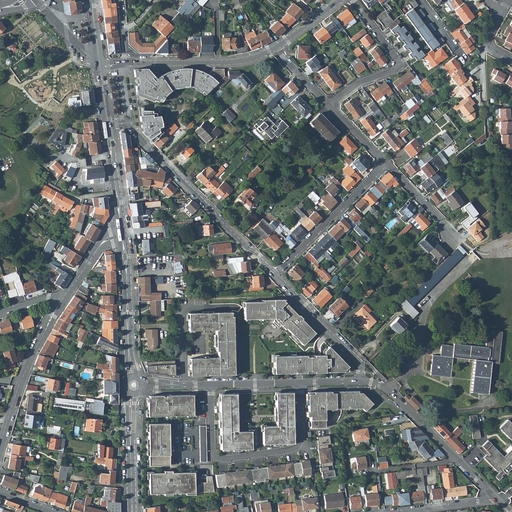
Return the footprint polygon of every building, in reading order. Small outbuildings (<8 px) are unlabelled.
[(63,0),(64,2),(68,2),(69,10),(64,11),(65,14),(66,15),(76,15),(81,10),(81,9),(79,0),(63,0)] [(100,0),(102,8),(109,8),(109,4),(115,3),(114,2),(114,0),(100,0)] [(199,0),(186,0),(178,10),(180,11),(172,20),(178,26),(183,20),(191,12),(193,8),(197,3),(196,1),(196,0),(197,0),(199,1),(199,0)] [(451,11),(454,10),(462,3),(459,0),(448,0),(445,3),(451,11)] [(109,4),(109,8),(102,8),(104,24),(112,23),(116,23),(115,3),(109,4)] [(191,12),(183,20),(188,24),(192,20),(190,18),(200,5),(198,3),(191,12)] [(287,13),(295,20),(302,11),(292,3),(285,11),(287,13)] [(454,10),(464,23),(470,19),(473,17),(463,3),(462,3),(454,10)] [(49,39),(42,44),(51,55),(66,44),(39,8),(24,19),(26,22),(30,18),(37,28),(40,26),(49,39)] [(350,26),(356,21),(346,9),(336,17),(343,26),(347,23),(350,26)] [(376,17),(385,29),(394,23),(391,19),(386,13),(385,11),(376,17)] [(284,29),(295,20),(287,13),(277,21),(284,29)] [(133,21),(137,24),(143,17),(139,14),(133,21)] [(151,25),(161,34),(153,43),(142,45),(138,40),(138,32),(127,33),(129,44),(139,53),(150,53),(153,52),(166,38),(164,36),(173,27),(160,15),(151,25)] [(335,19),(323,28),(329,36),(332,34),(331,32),(340,25),(335,19)] [(269,27),(276,35),(284,29),(277,21),(276,21),(269,27)] [(104,24),(105,32),(117,30),(116,23),(112,23),(104,24)] [(429,38),(411,51),(396,31),(399,29),(395,25),(394,23),(385,29),(383,31),(408,65),(409,66),(435,47),(438,45),(439,44),(437,42),(435,39),(431,41),(429,38)] [(456,29),(451,33),(455,39),(458,38),(461,43),(462,43),(469,37),(466,32),(463,28),(464,26),(463,24),(456,29)] [(313,34),(320,43),(329,36),(323,28),(322,27),(313,34)] [(363,29),(357,34),(354,36),(356,40),(359,37),(366,33),(363,29)] [(255,35),(260,44),(260,45),(270,41),(265,30),(255,35)] [(18,36),(14,31),(11,34),(15,40),(19,37),(18,36)] [(245,37),(250,49),(260,44),(255,35),(254,31),(246,35),(245,37)] [(367,35),(360,40),(366,47),(373,42),(367,35)] [(200,41),(200,52),(212,53),(212,37),(200,37),(200,41)] [(222,48),(239,47),(238,37),(221,39),(222,48)] [(459,45),(466,55),(474,49),(471,45),(473,42),(470,37),(469,37),(462,43),(461,43),(459,45)] [(167,44),(167,38),(166,38),(153,52),(153,53),(167,53),(167,44)] [(200,52),(200,41),(193,41),(188,41),(188,52),(200,52)] [(119,53),(118,42),(107,44),(108,55),(119,53)] [(167,44),(167,53),(178,52),(178,44),(167,44)] [(296,58),(308,59),(308,46),(297,45),(296,58)] [(381,53),(376,46),(369,52),(374,59),(381,53)] [(352,51),(357,57),(362,53),(358,47),(352,51)] [(427,63),(431,68),(447,56),(441,48),(434,53),(431,50),(422,57),(424,60),(426,59),(428,62),(427,63)] [(337,54),(341,59),(344,57),(342,55),(345,53),(343,50),(340,51),(337,54)] [(359,60),(362,58),(366,63),(368,61),(362,53),(357,57),(359,60)] [(381,53),(374,59),(380,66),(381,64),(384,62),(386,60),(381,53)] [(316,54),(305,62),(312,72),(320,67),(317,64),(321,61),(316,54)] [(460,68),(453,58),(443,66),(442,65),(439,67),(444,74),(447,72),(449,76),(460,68)] [(352,66),(358,73),(365,68),(363,66),(359,61),(352,66)] [(66,73),(66,72),(76,67),(74,62),(57,70),(60,76),(66,73)] [(327,67),(333,75),(336,73),(330,64),(327,67)] [(326,66),(318,72),(325,82),(333,75),(327,67),(326,66)] [(457,86),(466,79),(463,74),(464,73),(460,68),(449,76),(457,86)] [(494,79),(502,83),(503,80),(507,82),(511,73),(505,69),(503,72),(496,68),(493,73),(496,75),(494,79)] [(151,77),(145,70),(135,70),(136,76),(136,79),(135,79),(135,80),(134,80),(135,82),(136,83),(137,83),(137,85),(135,85),(136,95),(144,97),(152,101),(153,99),(157,101),(159,98),(161,98),(163,95),(164,93),(166,92),(168,91),(171,89),(174,87),(176,87),(179,86),(182,86),(184,86),(187,86),(191,87),(193,88),(195,88),(197,89),(199,91),(201,92),(202,91),(205,94),(216,84),(224,77),(224,76),(224,72),(219,72),(219,74),(210,75),(210,72),(209,72),(206,76),(202,73),(198,72),(194,71),(189,70),(184,69),(179,70),(179,72),(177,72),(177,71),(176,70),(175,70),(173,71),(173,72),(173,73),(170,74),(169,72),(163,74),(161,76),(158,78),(156,79),(153,82),(151,83),(148,80),(150,78),(151,77)] [(241,74),(238,71),(228,71),(228,76),(224,76),(224,77),(216,84),(220,88),(228,80),(228,79),(236,79),(244,88),(245,87),(247,89),(252,86),(249,83),(250,83),(241,74)] [(399,78),(405,85),(410,81),(414,78),(408,71),(399,78)] [(278,87),(283,83),(272,72),(264,80),(269,85),(275,91),(273,93),(265,100),(268,103),(281,90),(278,87)] [(333,75),(340,84),(344,81),(337,72),(336,73),(333,75)] [(333,75),(325,82),(331,90),(340,84),(333,75)] [(473,80),(470,76),(466,79),(457,86),(453,89),(453,90),(448,94),(448,95),(451,98),(457,93),(460,95),(461,95),(464,98),(467,95),(472,92),(473,87),(471,85),(469,83),(473,80)] [(427,84),(424,86),(427,90),(430,88),(432,90),(433,89),(425,77),(423,79),(427,84)] [(398,91),(405,85),(399,78),(392,83),(398,91)] [(291,95),(297,89),(290,81),(281,90),(283,93),(285,94),(287,91),(291,95)] [(429,92),(427,90),(424,86),(420,81),(417,83),(426,95),(429,92)] [(390,90),(384,83),(377,88),(383,95),(386,92),(390,90)] [(377,88),(370,93),(376,100),(380,97),(383,95),(377,88)] [(221,89),(213,96),(217,99),(224,92),(221,89)] [(79,92),(80,99),(76,100),(76,97),(70,98),(70,99),(68,102),(69,105),(69,107),(94,104),(92,90),(81,91),(78,91),(79,92)] [(283,93),(281,90),(268,103),(266,104),(271,109),(277,103),(275,101),(283,93)] [(369,97),(365,92),(362,93),(365,97),(361,99),(363,102),(366,99),(369,97)] [(474,104),(467,95),(464,98),(456,105),(459,108),(464,115),(466,115),(471,121),(475,117),(474,113),(471,110),(469,108),(474,104)] [(289,103),(303,117),(305,119),(310,115),(307,112),(310,109),(297,96),(289,103)] [(407,102),(411,107),(417,102),(414,97),(407,102)] [(352,99),(344,104),(350,111),(357,106),(352,99)] [(367,105),(371,110),(376,106),(372,101),(367,105)] [(404,119),(406,117),(411,113),(412,113),(410,111),(413,110),(420,104),(418,101),(417,102),(411,107),(408,109),(399,117),(401,119),(403,118),(404,119)] [(401,105),(403,108),(397,114),(399,117),(408,109),(404,103),(401,105)] [(357,106),(350,111),(355,118),(362,113),(360,110),(358,107),(357,107),(357,106)] [(383,115),(376,106),(371,110),(373,113),(374,115),(376,113),(378,116),(379,115),(381,117),(383,115)] [(228,108),(222,114),(230,122),(235,116),(228,108)] [(511,117),(511,109),(500,109),(501,115),(501,118),(503,118),(503,122),(511,121),(511,117)] [(373,113),(371,110),(359,119),(361,121),(368,116),(368,117),(373,113)] [(150,111),(141,111),(141,115),(139,115),(140,122),(142,121),(143,124),(142,124),(142,125),(141,125),(141,126),(141,127),(141,128),(142,128),(143,129),(143,131),(141,131),(148,139),(150,137),(154,141),(162,133),(161,131),(160,129),(161,129),(160,127),(158,124),(157,120),(156,117),(155,117),(155,115),(155,113),(150,112),(150,111)] [(309,123),(327,142),(337,132),(319,113),(309,123)] [(399,117),(397,114),(390,119),(388,117),(388,116),(386,118),(386,119),(390,124),(399,117)] [(360,121),(365,128),(373,123),(368,117),(368,116),(361,121),(360,121)] [(276,137),(288,127),(282,120),(275,126),(278,128),(275,131),(271,128),(274,125),(267,117),(262,120),(261,119),(256,124),(258,127),(256,128),(260,132),(262,130),(271,139),(275,135),(276,137)] [(386,119),(381,123),(385,128),(390,124),(386,119)] [(503,122),(501,122),(501,135),(502,135),(511,134),(511,130),(511,121),(503,122)] [(96,122),(85,122),(86,131),(83,132),(83,134),(98,135),(96,122)] [(152,142),(157,148),(179,126),(176,124),(174,122),(162,133),(154,141),(152,142)] [(191,122),(186,127),(189,130),(194,125),(191,122)] [(195,131),(198,134),(206,142),(211,138),(212,139),(213,140),(221,132),(216,127),(212,130),(204,122),(195,131)] [(371,136),(378,130),(375,127),(373,123),(365,128),(371,136)] [(60,126),(60,125),(58,124),(56,128),(55,130),(68,132),(71,133),(72,129),(69,129),(70,127),(60,126)] [(381,135),(387,143),(397,135),(393,130),(390,132),(388,129),(381,135)] [(387,143),(394,151),(406,142),(402,137),(408,133),(405,129),(397,135),(387,143)] [(123,130),(120,132),(122,150),(131,149),(132,148),(132,144),(130,144),(130,143),(134,142),(123,130)] [(445,133),(439,137),(447,146),(461,135),(458,131),(456,133),(457,135),(450,140),(445,133)] [(485,141),(485,133),(477,139),(474,141),(473,142),(475,145),(478,143),(480,145),(485,141)] [(511,134),(502,135),(502,144),(505,144),(505,147),(511,147),(511,134)] [(350,154),(356,148),(346,137),(339,143),(350,154)] [(413,139),(402,148),(410,158),(421,149),(413,139)] [(90,155),(100,154),(99,141),(84,142),(81,142),(79,148),(83,150),(84,148),(88,148),(90,155)] [(122,150),(123,158),(132,156),(134,156),(134,154),(132,154),(131,149),(122,150)] [(431,158),(428,153),(420,159),(424,164),(429,160),(431,158)] [(75,157),(69,169),(68,169),(66,173),(72,176),(76,168),(86,166),(84,156),(75,157)] [(124,166),(133,165),(132,159),(135,159),(135,157),(132,157),(132,156),(123,158),(124,166)] [(148,156),(143,157),(139,158),(140,164),(143,164),(147,164),(151,164),(156,164),(148,156)] [(361,173),(369,165),(360,156),(353,162),(351,159),(349,160),(346,163),(348,165),(349,166),(352,163),(361,173)] [(420,159),(419,158),(414,162),(419,168),(424,164),(420,159)] [(403,167),(410,175),(419,168),(414,162),(412,159),(403,167)] [(429,160),(424,164),(419,168),(427,178),(429,177),(434,173),(431,169),(435,167),(429,160)] [(50,166),(59,174),(64,169),(55,161),(50,166)] [(140,164),(133,165),(124,166),(126,180),(135,179),(142,178),(150,180),(161,182),(163,175),(156,174),(146,171),(140,170),(140,168),(143,167),(143,164),(140,164)] [(147,166),(147,164),(143,164),(143,167),(146,167),(146,171),(156,174),(160,168),(156,164),(151,164),(151,166),(147,166)] [(347,176),(339,183),(341,185),(347,191),(361,178),(349,166),(348,165),(342,171),(347,176)] [(203,184),(211,191),(218,184),(214,179),(224,169),(222,166),(214,173),(203,184)] [(245,177),(249,181),(260,170),(257,166),(245,177)] [(102,167),(83,169),(81,180),(94,179),(97,178),(103,177),(102,167)] [(196,177),(203,184),(214,173),(208,167),(204,171),(203,170),(196,177)] [(163,175),(161,182),(167,184),(168,183),(171,180),(164,173),(164,172),(163,171),(160,168),(156,174),(163,175)] [(186,177),(189,180),(195,174),(193,171),(186,177)] [(395,181),(388,173),(377,184),(384,191),(389,187),(392,184),(395,187),(398,184),(395,181)] [(429,177),(427,178),(420,184),(427,193),(436,186),(441,182),(434,173),(429,177)] [(336,194),(336,191),(337,189),(341,185),(339,183),(333,176),(328,181),(328,182),(325,185),(326,186),(324,189),(327,192),(330,195),(332,197),(336,194)] [(142,178),(135,179),(136,186),(137,186),(142,186),(147,187),(148,183),(149,184),(150,180),(142,178)] [(230,188),(223,181),(212,193),(216,197),(218,194),(220,197),(223,199),(241,181),(238,178),(232,184),(233,185),(230,188)] [(135,179),(126,180),(127,188),(136,186),(135,179)] [(282,193),(284,192),(293,183),(291,181),(280,191),(282,193)] [(168,183),(167,184),(161,190),(168,197),(176,190),(169,183),(168,183)] [(48,198),(57,203),(57,204),(62,196),(44,186),(41,190),(39,193),(45,197),(47,198),(48,198)] [(436,192),(430,196),(436,204),(444,197),(453,191),(454,190),(452,187),(444,193),(442,195),(439,191),(436,192)] [(380,195),(372,188),(362,198),(369,206),(371,204),(380,195)] [(249,190),(239,199),(243,203),(244,203),(249,208),(254,203),(249,198),(251,195),(253,194),(249,190)] [(453,191),(444,197),(454,209),(462,202),(453,191)] [(327,192),(321,198),(324,201),(329,195),(330,195),(327,192)] [(314,204),(317,201),(310,194),(307,196),(314,204)] [(336,202),(329,195),(324,201),(322,203),(328,210),(336,202)] [(56,205),(59,207),(60,205),(68,209),(69,210),(73,202),(62,196),(57,204),(57,203),(56,205)] [(94,207),(108,209),(106,197),(93,198),(93,203),(91,203),(91,207),(94,207)] [(371,207),(369,206),(362,198),(354,206),(361,213),(362,213),(363,214),(371,207)] [(185,212),(190,217),(199,207),(195,202),(194,203),(191,200),(185,207),(188,210),(185,212)] [(148,210),(145,211),(144,206),(146,206),(146,207),(160,206),(159,201),(157,201),(151,202),(150,202),(140,203),(130,204),(131,217),(145,215),(158,214),(158,211),(148,212),(148,210)] [(220,202),(215,207),(219,210),(224,205),(220,202)] [(405,204),(400,208),(396,212),(401,217),(399,218),(403,222),(411,214),(415,217),(419,213),(423,209),(419,205),(416,209),(409,203),(406,205),(405,204)] [(81,206),(80,212),(84,213),(84,216),(86,216),(87,214),(86,213),(87,211),(90,211),(90,206),(86,205),(82,204),(81,206)] [(81,206),(76,205),(74,211),(75,211),(73,217),(71,225),(76,226),(77,222),(79,215),(80,212),(81,206)] [(108,209),(94,207),(94,213),(91,218),(94,219),(104,224),(109,216),(108,209)] [(301,217),(297,221),(308,231),(314,225),(307,218),(299,209),(296,207),(295,208),(296,209),(295,210),(301,217)] [(352,221),(349,224),(350,225),(352,227),(363,239),(365,237),(362,234),(363,233),(357,226),(354,224),(358,220),(362,216),(354,208),(352,210),(348,214),(351,216),(349,218),(352,221)] [(314,212),(307,218),(314,225),(320,218),(314,212)] [(421,230),(429,223),(419,213),(415,217),(413,219),(420,226),(419,228),(421,230)] [(135,228),(139,228),(163,226),(166,226),(165,223),(162,223),(162,224),(161,224),(159,223),(146,224),(145,215),(131,217),(133,229),(135,228)] [(474,222),(471,219),(472,218),(468,215),(464,219),(465,221),(462,225),(473,236),(478,231),(482,228),(476,221),(474,222)] [(342,217),(336,224),(344,231),(350,225),(349,224),(342,217)] [(269,225),(262,218),(252,229),(263,240),(271,232),(278,225),(273,220),(269,225)] [(91,225),(100,230),(104,224),(94,219),(91,225)] [(413,219),(411,221),(418,229),(420,226),(413,219)] [(297,221),(287,231),(287,230),(285,232),(289,237),(290,238),(295,243),(308,231),(297,221)] [(397,235),(399,238),(411,226),(409,223),(397,235)] [(88,224),(84,232),(84,233),(85,234),(83,237),(90,241),(92,243),(100,230),(91,225),(89,224),(88,224)] [(328,231),(336,239),(344,231),(336,224),(328,231)] [(202,226),(203,235),(212,234),(211,225),(209,225),(202,226)] [(278,225),(271,232),(273,234),(276,231),(285,241),(289,237),(285,232),(281,228),(278,225)] [(344,231),(346,234),(352,227),(350,225),(344,231)] [(16,228),(10,233),(7,236),(9,237),(11,239),(19,233),(16,228)] [(271,232),(263,240),(269,246),(269,245),(271,246),(275,249),(282,242),(273,234),(271,232)] [(329,252),(326,249),(330,246),(332,248),(338,243),(327,233),(316,243),(327,254),(329,252)] [(427,235),(418,244),(427,253),(429,252),(436,244),(437,244),(434,240),(433,241),(427,235)] [(73,250),(81,255),(90,241),(83,237),(81,236),(73,250)] [(172,237),(174,255),(181,254),(179,246),(177,237),(172,237)] [(289,249),(295,243),(290,238),(284,244),(289,249)] [(362,246),(355,238),(353,240),(358,246),(360,248),(362,246)] [(49,239),(40,257),(46,261),(56,243),(49,239)] [(152,239),(141,240),(143,255),(154,254),(152,239)] [(229,243),(208,246),(208,252),(213,251),(213,255),(213,260),(219,260),(223,259),(222,254),(230,253),(229,243)] [(316,243),(304,255),(312,263),(315,260),(318,262),(324,256),(328,260),(330,257),(327,254),(316,243)] [(436,244),(429,252),(434,257),(431,260),(435,264),(445,254),(436,244)] [(459,246),(455,249),(462,255),(465,252),(459,245),(459,246)] [(78,260),(80,256),(70,250),(62,246),(59,252),(66,256),(64,260),(74,266),(78,260)] [(358,246),(349,255),(351,257),(359,249),(360,248),(358,246)] [(371,261),(374,259),(362,246),(360,248),(359,249),(371,261)] [(452,253),(428,276),(434,282),(462,255),(455,249),(452,253)] [(112,253),(112,252),(111,252),(110,251),(109,251),(108,251),(107,251),(106,251),(105,252),(104,252),(105,260),(109,259),(109,261),(114,261),(113,256),(113,255),(113,254),(112,253)] [(312,263),(304,255),(302,258),(305,262),(307,260),(308,261),(307,262),(311,266),(311,267),(317,273),(320,270),(316,267),(312,263)] [(342,267),(348,259),(344,256),(338,263),(342,267)] [(184,271),(183,261),(175,262),(171,262),(172,273),(184,271)] [(214,277),(241,275),(240,271),(249,270),(248,261),(239,262),(240,265),(240,270),(236,270),(213,273),(214,277)] [(291,276),(292,275),(296,280),(303,273),(298,269),(294,265),(287,272),(291,276)] [(54,270),(60,274),(54,283),(62,289),(63,289),(71,277),(56,267),(54,270)] [(102,273),(105,273),(105,284),(106,284),(115,284),(115,271),(115,270),(106,270),(102,270),(102,273)] [(329,279),(320,270),(317,273),(316,274),(317,276),(319,274),(323,278),(324,279),(322,282),(324,284),(329,279)] [(24,294),(21,284),(16,271),(2,276),(5,284),(13,281),(15,288),(7,290),(9,298),(17,295),(17,296),(24,294)] [(47,279),(36,272),(33,277),(45,284),(47,279)] [(252,276),(253,291),(263,290),(262,275),(252,276)] [(404,299),(411,306),(434,282),(428,276),(407,297),(404,299)] [(149,290),(149,277),(137,278),(138,301),(147,301),(149,301),(159,300),(161,300),(160,292),(154,293),(154,290),(149,290)] [(308,282),(300,289),(308,297),(312,293),(311,292),(317,286),(310,280),(308,282)] [(24,294),(24,295),(36,291),(33,281),(32,281),(21,284),(24,294)] [(106,292),(115,292),(115,284),(106,284),(106,292)] [(87,289),(81,285),(78,290),(84,294),(87,289)] [(349,289),(346,286),(340,292),(343,294),(349,289)] [(369,287),(363,293),(366,297),(373,290),(369,287)] [(315,302),(320,307),(331,296),(327,293),(323,289),(312,300),(314,303),(315,302)] [(83,302),(86,298),(77,292),(74,296),(82,302),(83,302)] [(102,304),(105,304),(105,307),(101,307),(101,308),(116,313),(116,304),(113,304),(113,295),(102,296),(102,304)] [(83,302),(82,302),(74,296),(69,304),(78,310),(81,305),(93,310),(92,314),(93,314),(94,313),(95,314),(96,311),(98,307),(84,302),(83,302)] [(346,306),(338,297),(328,307),(334,313),(332,315),(333,316),(328,321),(331,324),(339,317),(337,315),(346,306)] [(414,317),(418,313),(411,306),(404,299),(400,303),(414,317)] [(151,318),(160,318),(159,311),(159,300),(149,301),(149,306),(150,306),(151,318)] [(274,300),(263,300),(263,302),(262,302),(244,302),(244,303),(244,307),(244,310),(245,310),(245,312),(244,312),(245,319),(246,319),(250,319),(259,319),(264,319),(269,319),(274,319),(274,322),(278,326),(281,326),(285,330),(286,329),(292,335),(299,342),(303,346),(308,340),(309,338),(310,339),(315,333),(311,330),(305,323),(301,320),(302,319),(299,316),(298,316),(295,313),(288,306),(286,303),(285,303),(282,300),(274,300)] [(78,310),(69,304),(60,317),(59,318),(68,323),(69,323),(78,310)] [(363,305),(361,307),(367,313),(370,311),(363,305)] [(116,321),(116,313),(101,308),(98,307),(96,311),(100,312),(100,313),(106,313),(106,318),(106,321),(116,321)] [(361,307),(354,314),(360,319),(362,320),(360,322),(367,329),(375,321),(367,313),(361,307)] [(215,335),(215,341),(233,341),(233,334),(233,331),(233,324),(232,317),(231,317),(231,313),(226,313),(212,313),(202,313),(188,314),(188,319),(188,331),(189,331),(193,330),(203,330),(211,330),(215,330),(215,335)] [(23,329),(33,326),(29,315),(20,319),(23,329)] [(389,325),(398,333),(406,325),(397,317),(389,325)] [(53,329),(62,334),(68,323),(59,318),(59,319),(53,329)] [(0,332),(0,333),(11,330),(8,320),(0,322),(0,332)] [(106,328),(106,340),(117,345),(117,329),(106,328)] [(60,339),(58,338),(60,335),(62,336),(64,337),(64,336),(65,337),(66,335),(62,334),(53,329),(53,330),(47,339),(57,344),(60,339)] [(155,345),(156,345),(156,329),(144,330),(144,338),(146,338),(147,337),(148,344),(146,344),(146,349),(155,349),(155,345)] [(88,331),(84,330),(82,336),(79,341),(82,343),(88,331)] [(474,359),(471,392),(487,394),(491,361),(493,361),(492,363),(500,364),(504,332),(494,331),(493,334),(489,334),(487,345),(490,346),(490,348),(454,344),(454,345),(442,344),(441,349),(440,356),(432,355),(430,375),(450,377),(452,357),(474,359)] [(117,351),(117,345),(106,340),(101,338),(99,337),(96,343),(101,345),(101,344),(117,351)] [(59,346),(46,341),(42,348),(41,350),(39,353),(38,356),(47,357),(48,355),(49,353),(52,355),(53,354),(50,352),(52,348),(56,351),(59,346)] [(233,347),(233,341),(215,341),(216,347),(216,351),(218,351),(218,358),(208,358),(207,358),(203,358),(189,358),(189,359),(189,364),(189,370),(189,375),(204,375),(204,374),(207,374),(207,375),(218,375),(234,374),(233,366),(233,358),(233,347)] [(3,353),(6,364),(2,366),(4,371),(15,368),(14,362),(16,361),(12,347),(7,348),(8,351),(3,353)] [(324,352),(324,355),(322,355),(320,355),(313,356),(314,357),(309,357),(310,371),(314,371),(314,373),(324,373),(343,372),(347,368),(348,367),(329,347),(326,350),(324,352)] [(47,357),(38,356),(37,357),(35,365),(39,366),(39,368),(44,370),(45,366),(47,360),(48,360),(56,362),(57,360),(54,359),(51,358),(50,358),(47,357)] [(109,371),(117,373),(117,358),(111,356),(111,359),(106,358),(106,364),(102,364),(98,364),(98,369),(100,369),(102,369),(109,369),(109,371)] [(309,357),(306,357),(306,356),(295,356),(291,356),(277,356),(273,356),(273,362),(273,364),(274,364),(274,366),(274,368),(274,374),(289,373),(291,373),(291,372),(295,372),(295,373),(305,373),(305,371),(310,371),(309,357)] [(174,360),(146,362),(146,372),(174,376),(174,360)] [(103,380),(118,380),(117,373),(109,371),(103,370),(103,380)] [(48,378),(46,389),(56,392),(58,380),(48,378)] [(103,380),(103,394),(110,394),(110,393),(118,393),(118,380),(103,380)] [(70,387),(68,394),(74,396),(76,388),(70,387)] [(309,417),(309,421),(324,421),(324,410),(349,410),(349,408),(352,408),(353,410),(361,410),(365,412),(372,404),(361,393),(358,393),(358,391),(338,391),(338,393),(331,393),(331,392),(313,392),(313,394),(307,394),(307,408),(309,408),(309,411),(308,411),(308,412),(308,417),(309,417)] [(293,443),(292,392),(275,393),(275,426),(261,426),(262,444),(293,443)] [(110,394),(110,401),(108,401),(108,403),(118,404),(118,393),(110,393),(110,394)] [(103,395),(102,401),(102,402),(103,403),(107,403),(108,403),(108,401),(110,401),(110,394),(103,394),(103,395)] [(192,415),(192,394),(148,395),(148,397),(147,397),(147,416),(192,415)] [(236,394),(219,394),(220,449),(251,449),(250,431),(236,431),(236,394)] [(416,410),(420,405),(412,396),(410,398),(407,401),(416,410)] [(27,410),(39,412),(41,399),(29,397),(27,410)] [(83,410),(83,411),(90,412),(101,414),(103,403),(102,402),(102,401),(86,398),(86,400),(85,400),(84,402),(84,404),(66,401),(66,399),(54,397),(53,405),(83,410)] [(27,410),(24,427),(37,428),(38,420),(41,421),(42,417),(43,412),(42,412),(39,412),(27,410)] [(476,415),(469,416),(471,439),(479,439),(476,415)] [(86,418),(85,431),(100,432),(101,427),(100,427),(100,425),(101,425),(101,419),(90,418),(86,418)] [(495,477),(498,481),(502,477),(501,476),(503,473),(505,474),(511,466),(511,425),(507,420),(498,428),(511,442),(511,451),(505,459),(503,457),(487,441),(481,446),(487,453),(489,455),(487,457),(486,455),(483,458),(498,473),(495,477)] [(432,426),(444,439),(450,434),(438,421),(434,424),(432,426)] [(168,423),(147,424),(148,465),(169,465),(168,423)] [(416,427),(405,429),(406,440),(407,442),(423,439),(427,438),(416,427)] [(444,439),(459,454),(465,448),(455,439),(462,432),(457,427),(450,434),(444,439)] [(351,431),(353,442),(368,440),(366,428),(351,431)] [(329,436),(317,437),(318,446),(328,445),(330,444),(332,444),(332,441),(330,442),(329,436)] [(57,450),(58,444),(61,445),(59,452),(62,453),(62,452),(65,439),(59,438),(59,439),(50,438),(49,448),(57,450)] [(443,455),(438,449),(433,452),(424,442),(423,439),(407,442),(409,445),(411,449),(412,451),(416,449),(425,459),(431,454),(433,457),(441,456),(443,455)] [(28,447),(20,445),(12,444),(10,457),(25,460),(32,461),(33,457),(25,456),(25,451),(28,452),(29,447),(28,447)] [(328,445),(318,446),(318,450),(319,457),(331,455),(330,448),(328,448),(328,445)] [(103,457),(111,458),(113,447),(103,446),(103,447),(102,447),(102,448),(103,448),(102,457),(103,457)] [(511,448),(503,457),(505,459),(511,451),(511,448)] [(331,455),(319,457),(320,464),(322,464),(322,467),(332,466),(331,455)] [(370,467),(368,456),(354,458),(355,463),(352,463),(351,465),(351,468),(353,470),(361,469),(362,470),(366,469),(366,468),(370,467)] [(25,460),(10,457),(8,468),(19,470),(20,464),(24,465),(25,460)] [(105,464),(104,469),(109,469),(109,471),(114,471),(116,459),(111,458),(103,457),(102,457),(98,457),(98,460),(102,460),(102,459),(104,459),(103,464),(105,464)] [(294,459),(291,460),(291,461),(292,473),(301,471),(299,460),(294,461),(294,459)] [(308,459),(299,460),(301,471),(301,473),(305,472),(305,474),(310,474),(308,459)] [(287,462),(282,463),(284,474),(292,473),(291,461),(291,460),(287,460),(287,462)] [(386,461),(377,462),(378,469),(387,468),(386,461)] [(270,464),(265,465),(267,476),(275,475),(274,464),(274,462),(270,463),(270,464)] [(277,462),(274,462),(274,464),(275,475),(284,474),(282,463),(277,463),(277,462)] [(260,464),(257,465),(257,466),(259,479),(263,479),(263,477),(267,476),(265,465),(260,466),(260,464)] [(444,473),(442,473),(443,486),(440,486),(440,488),(440,489),(444,488),(453,487),(451,468),(446,469),(445,464),(437,466),(438,469),(443,469),(444,473)] [(58,471),(57,478),(57,479),(62,479),(65,480),(67,472),(68,466),(60,465),(58,471)] [(253,467),(248,468),(250,479),(254,478),(254,480),(259,479),(257,466),(257,465),(253,465),(253,467)] [(323,471),(321,471),(322,479),(334,477),(333,470),(332,466),(322,467),(323,471)] [(236,469),(231,470),(233,481),(242,480),(240,469),(240,467),(236,468),(236,469)] [(243,467),(240,467),(240,469),(242,480),(250,479),(248,468),(244,468),(243,467)] [(422,468),(404,471),(405,476),(417,474),(419,486),(424,485),(424,483),(422,468)] [(223,470),(223,471),(225,482),(233,481),(231,470),(227,471),(226,469),(223,470)] [(219,472),(215,472),(216,485),(225,484),(225,482),(223,471),(223,470),(219,470),(219,472)] [(3,473),(0,482),(0,483),(14,489),(19,477),(21,473),(14,471),(12,477),(3,473)] [(100,473),(99,482),(113,484),(114,471),(109,471),(108,474),(106,474),(100,473)] [(404,471),(386,473),(388,489),(396,488),(396,484),(398,484),(397,479),(405,478),(404,471)] [(148,473),(149,493),(214,492),(211,476),(206,476),(206,482),(200,482),(200,485),(194,485),(194,472),(148,473)] [(19,477),(14,489),(25,493),(27,488),(20,485),(22,480),(21,480),(21,478),(19,477)] [(440,488),(433,489),(433,485),(427,486),(428,493),(430,493),(431,500),(441,498),(440,489),(440,488)] [(42,486),(41,490),(35,488),(32,496),(41,499),(44,493),(46,487),(42,486)] [(453,487),(444,488),(445,497),(449,497),(449,496),(457,495),(457,496),(466,495),(465,486),(453,487)] [(294,499),(292,487),(282,489),(283,491),(283,493),(288,492),(289,496),(290,496),(290,500),(294,499)] [(102,501),(106,501),(118,502),(119,489),(119,488),(115,488),(115,490),(105,489),(104,497),(103,497),(103,495),(99,495),(98,497),(102,498),(102,501)] [(393,505),(408,504),(406,489),(404,489),(405,493),(399,494),(399,492),(397,492),(397,494),(391,495),(393,505)] [(360,491),(361,496),(349,498),(350,509),(365,508),(365,506),(364,495),(363,490),(360,491)] [(378,506),(376,491),(372,491),(372,494),(364,495),(365,506),(369,505),(374,505),(374,506),(378,506)] [(420,491),(407,493),(409,502),(421,501),(420,496),(422,496),(422,491),(420,491)] [(51,492),(50,495),(48,500),(54,503),(57,494),(51,492)] [(48,500),(50,495),(44,493),(41,499),(47,502),(48,500)] [(53,504),(63,508),(67,497),(57,493),(57,494),(54,503),(53,504)] [(344,507),(342,493),(324,495),(326,509),(344,507)] [(391,495),(384,496),(385,506),(393,505),(391,495)] [(317,507),(316,497),(294,499),(295,503),(296,511),(303,510),(303,509),(317,507)] [(5,504),(16,509),(15,511),(17,511),(21,511),(23,506),(6,500),(5,504)] [(106,501),(105,511),(119,511),(120,503),(118,502),(106,501)] [(269,511),(268,501),(254,503),(255,511),(269,511)] [(74,502),(71,511),(74,511),(81,511),(83,506),(84,504),(83,504),(82,505),(74,502)] [(186,510),(185,502),(177,503),(178,511),(186,510)] [(277,505),(278,511),(290,511),(290,504),(284,504),(284,502),(278,502),(278,505),(277,505)]
